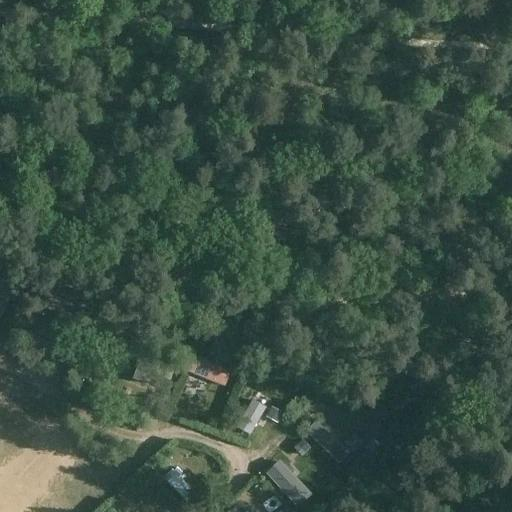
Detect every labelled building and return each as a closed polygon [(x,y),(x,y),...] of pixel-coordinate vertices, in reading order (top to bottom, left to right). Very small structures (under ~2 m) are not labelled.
[(1,266),(0,267),(0,271),(7,274),(9,269),(1,266)] [(0,284),(1,283),(0,282),(0,319),(13,289),(0,284)] [(40,349),(57,356),(74,318),(58,311),(40,349)] [(21,330),(16,342),(26,347),(32,336),(21,330)] [(113,353),(139,363),(132,379),(146,385),(152,368),(154,369),(160,354),(119,338),(113,353)] [(192,357),(185,372),(225,387),(230,372),(192,357)] [(251,399),(237,427),(250,434),(265,406),(251,399)] [(271,409),(267,418),(276,424),(281,415),(271,409)] [(305,433),(339,464),(349,454),(315,422),(305,433)] [(371,442),(364,450),(371,456),(379,448),(371,442)] [(312,500),(281,466),(271,475),(301,510),(312,500)] [(196,493),(172,469),(163,478),(187,502),(196,493)]
